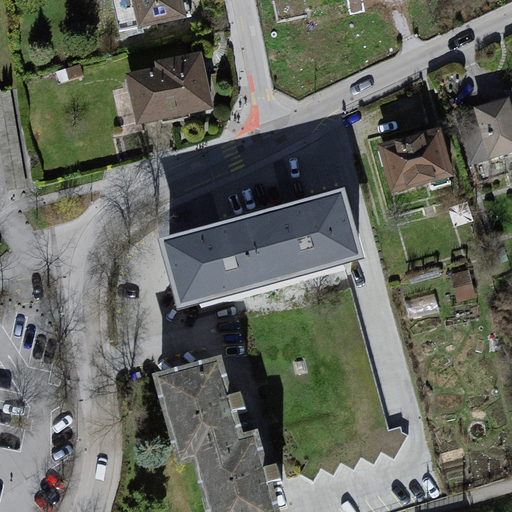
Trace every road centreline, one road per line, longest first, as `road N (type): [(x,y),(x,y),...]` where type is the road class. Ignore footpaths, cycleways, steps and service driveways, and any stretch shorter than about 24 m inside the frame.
road 1 (residential): [(85,511),(99,460),(80,300),(86,242),(111,212),(268,137)]
road 2 (residential): [(511,18),(268,137)]
road 3 (residential): [(268,137),(241,0)]
